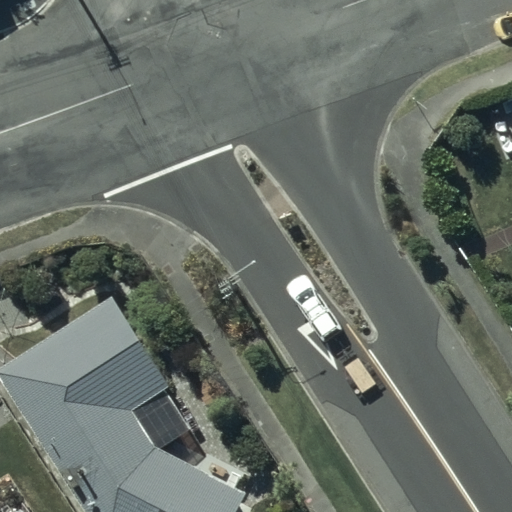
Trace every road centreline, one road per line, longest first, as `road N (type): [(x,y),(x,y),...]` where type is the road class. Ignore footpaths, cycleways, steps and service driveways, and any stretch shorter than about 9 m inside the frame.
road 1 (residential): [(199,63),(476,511)]
road 2 (tertiary): [(199,63),(0,136)]
road 3 (residential): [(366,0),(199,63)]
